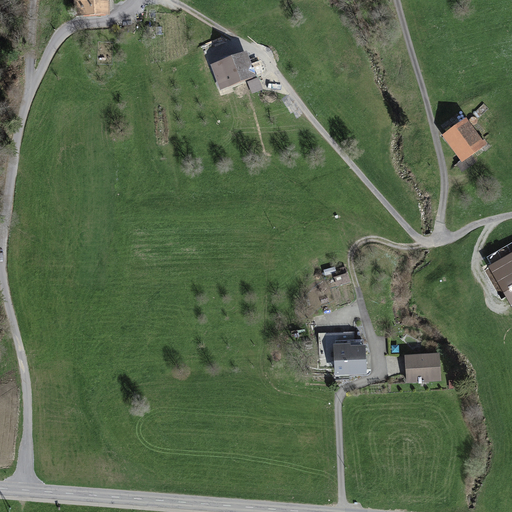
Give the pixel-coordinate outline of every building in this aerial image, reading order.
[(109,0),(75,0),(76,15),(110,14),(109,0)] [(247,50),(211,63),(220,89),(266,72),(260,56),(251,60),(247,50)] [(248,80),(254,93),(265,89),(259,76),(248,80)] [(466,119),(441,136),(461,164),(486,147),(466,119)] [(511,251),(489,265),(511,305),(511,251)] [(333,343),(335,375),(367,373),(366,344),(364,344),(364,339),(335,340),(335,343),(333,343)] [(440,351),(404,354),(407,383),(442,380),(440,351)]
